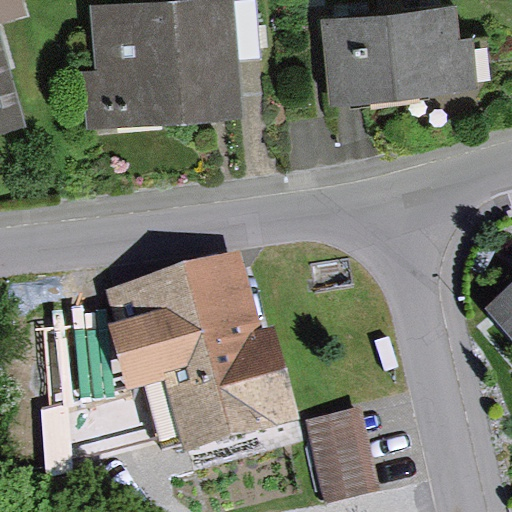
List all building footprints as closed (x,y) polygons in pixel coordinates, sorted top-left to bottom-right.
[(253,2),(104,13),(112,108),(228,99),(224,51),(256,48),(253,2)] [(331,98),(461,84),(453,4),(322,18),(331,98)] [(0,116),(9,114),(0,82),(0,116)] [(221,274),(118,301),(140,383),(147,381),(152,400),(176,393),(189,444),(281,419),(255,323),(236,328),(221,274)] [(511,307),(503,316),(511,326),(511,307)] [(359,412),(308,423),(325,502),(376,491),(359,412)]
